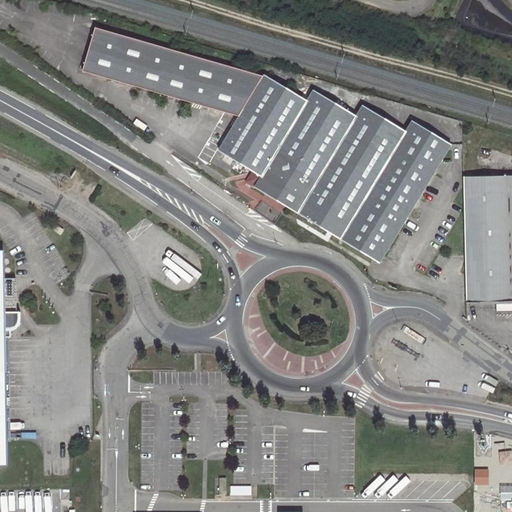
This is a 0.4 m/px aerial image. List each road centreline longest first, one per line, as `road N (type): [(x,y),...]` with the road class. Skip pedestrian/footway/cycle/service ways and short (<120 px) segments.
road 1 (unclassified): [(308,259),(0,48)]
road 2 (track): [(191,0),(511,94)]
road 3 (unknown): [(443,511),(116,497)]
road 4 (unclassified): [(0,173),(69,207),(115,244),(147,310),(166,329),(191,337)]
road 5 (primary): [(0,101),(182,207)]
road 6 (primary): [(328,382),(381,410),(506,419)]
road 7 (primary): [(506,419),(398,397),(374,381),(356,353)]
road 8 (residential): [(511,370),(447,322),(395,307)]
